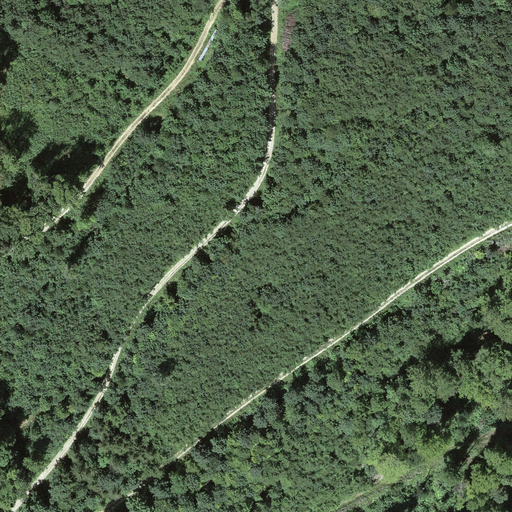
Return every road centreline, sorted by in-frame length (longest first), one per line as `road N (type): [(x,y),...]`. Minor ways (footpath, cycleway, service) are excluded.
road 1 (track): [(274,0),(272,133),(260,179),(138,310),(79,429),(9,511)]
road 2 (track): [(103,511),(261,385),(511,218)]
road 3 (track): [(0,256),(85,187),(178,78),(222,0)]
road 4 (track): [(334,511),(511,426)]
